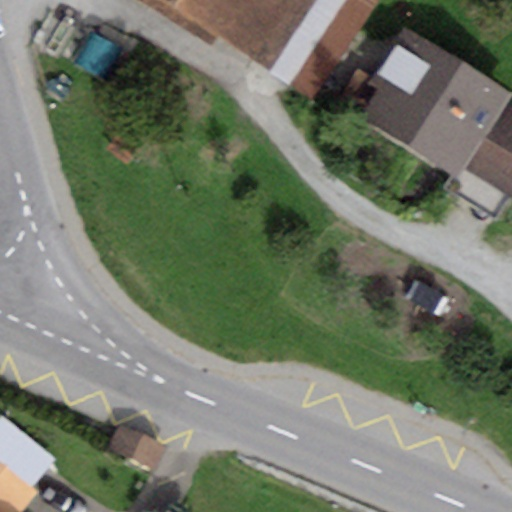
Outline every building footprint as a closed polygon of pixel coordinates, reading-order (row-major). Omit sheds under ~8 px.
[(371,0),(158,0),(307,98),(371,0)] [(511,94),(405,29),(375,80),(359,71),(336,109),(458,183),(467,168),(503,109),(511,94)] [(511,115),(503,109),(467,168),(511,197),(511,115)] [(119,426),(107,451),(152,473),(164,448),(119,426)] [(0,511),(14,511),(31,493),(0,466),(0,511)]
